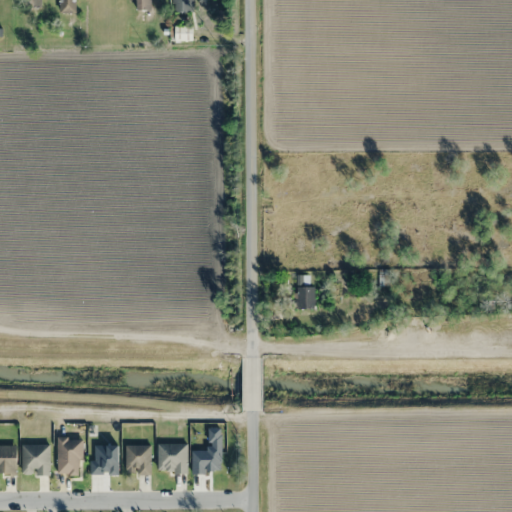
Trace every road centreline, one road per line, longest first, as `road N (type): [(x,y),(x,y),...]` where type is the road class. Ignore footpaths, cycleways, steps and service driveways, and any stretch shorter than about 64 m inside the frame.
road 1 (residential): [(250,511),(243,0)]
road 2 (residential): [(250,499),(0,499)]
